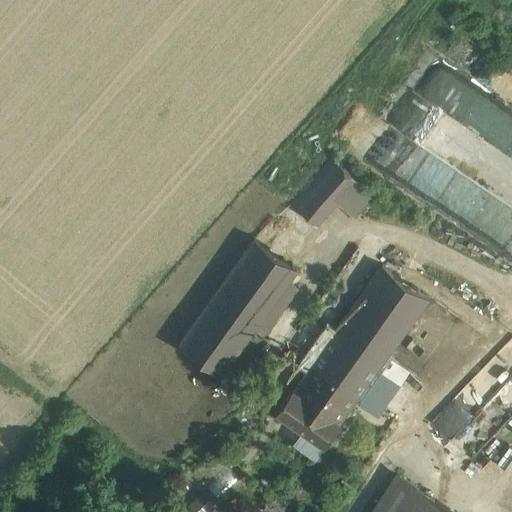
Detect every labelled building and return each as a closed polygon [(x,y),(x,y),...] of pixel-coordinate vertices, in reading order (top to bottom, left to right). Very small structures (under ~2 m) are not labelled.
[(511,120),(428,75),(420,88),(461,110),(441,106),(407,87),(390,119),(388,127),(372,159),(369,170),(511,246),(511,120)] [(333,158),(305,189),(330,210),(338,201),(358,179),(333,158)] [(375,194),(358,179),(338,201),(355,217),(375,194)] [(330,210),(305,189),(295,200),(321,221),(330,210)] [(255,237),(181,341),(223,371),(298,267),(255,237)] [(383,263),(294,387),(341,419),(429,296),(383,263)] [(435,422),(468,456),(511,413),(511,382),(494,364),(435,422)] [(294,387),(293,386),(276,409),(325,443),(342,420),(341,419),(294,387)] [(456,511),(399,474),(374,511),(456,511)] [(186,505),(193,511),(212,511),(217,507),(198,491),(186,505)]
